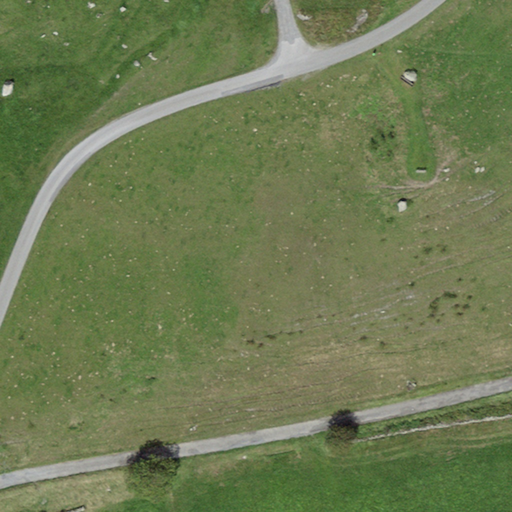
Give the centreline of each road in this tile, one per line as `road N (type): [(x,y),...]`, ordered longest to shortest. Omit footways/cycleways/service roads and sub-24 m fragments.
road 1 (track): [(438,0),(389,38),(294,62),(73,155),(0,293)]
road 2 (track): [(0,481),(511,374)]
